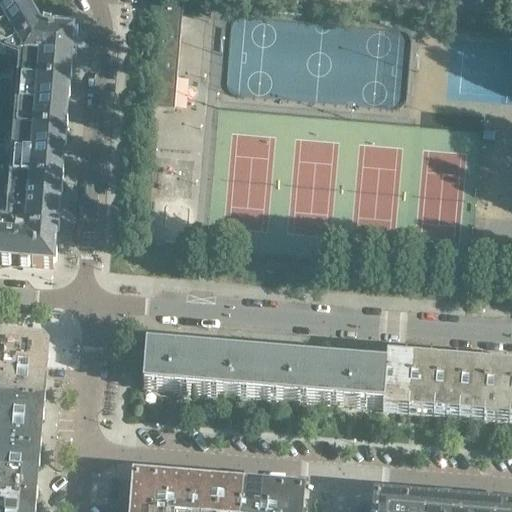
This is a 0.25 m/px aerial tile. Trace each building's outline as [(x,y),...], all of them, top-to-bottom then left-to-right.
[(0,31),(29,15),(23,6),(19,0),(3,0),(0,2),(0,31)] [(182,7),(165,5),(152,4),(150,38),(150,40),(148,56),(148,60),(178,63),(182,7)] [(41,37),(42,34),(37,24),(34,24),(29,15),(0,31),(0,48),(1,48),(6,57),(12,53),(41,37)] [(70,64),(71,54),(72,42),(72,39),(50,37),(49,34),(42,34),(41,37),(12,53),(15,59),(20,56),(23,61),(24,61),(70,64)] [(174,112),(178,63),(148,60),(148,62),(144,109),(174,112)] [(68,89),(68,87),(69,75),(70,64),(24,61),(23,61),(12,67),(11,84),(11,87),(15,85),(21,85),(68,89)] [(66,113),(67,103),(68,91),(68,89),(21,85),(15,85),(11,87),(9,109),(19,110),(66,113)] [(64,138),(64,136),(65,124),(66,113),(19,110),(18,134),(64,138)] [(62,162),(63,151),(64,139),(64,138),(18,134),(16,158),(62,162)] [(496,135),(484,134),(483,143),(495,144),(496,135)] [(60,186),(60,184),(61,172),(62,162),(16,158),(14,183),(60,186)] [(58,213),(59,200),(60,188),(60,186),(14,183),(12,209),(58,213)] [(56,239),(56,237),(57,225),(58,213),(12,209),(11,227),(15,232),(32,233),(32,237),(56,239)] [(0,266),(11,267),(15,267),(16,239),(3,238),(4,227),(2,225),(0,224),(0,266)] [(15,267),(19,268),(30,269),(53,271),(56,239),(32,237),(32,233),(15,232),(11,227),(7,227),(4,227),(3,238),(16,239),(15,267)] [(204,397),(208,347),(147,342),(143,392),(145,392),(204,397)] [(45,374),(46,354),(42,350),(5,347),(3,373),(5,373),(5,382),(44,385),(45,374)] [(264,402),(268,352),(208,347),(204,397),(264,402)] [(323,407),(327,357),(268,352),(264,402),(323,407)] [(383,412),(387,362),(327,357),(323,407),(383,412)] [(387,362),(383,412),(408,414),(412,364),(387,362)] [(412,364),(408,414),(433,416),(437,366),(412,364)] [(437,366),(433,416),(458,418),(462,368),(437,366)] [(462,368),(458,418),(484,420),(488,370),(462,368)] [(511,372),(488,370),(484,420),(509,422),(511,380),(511,372)] [(43,396),(44,385),(5,382),(4,388),(0,388),(0,405),(42,409),(42,407),(45,405),(45,397),(43,396)] [(43,421),(44,413),(41,411),(42,409),(0,405),(0,425),(14,427),(14,431),(40,433),(41,422),(43,421)] [(39,444),(40,433),(14,431),(14,427),(0,425),(0,454),(38,457),(38,455),(41,453),(41,445),(39,444)] [(39,469),(40,461),(38,459),(38,457),(0,454),(0,473),(10,475),(10,479),(36,481),(37,470),(39,469)] [(35,492),(36,481),(10,479),(10,475),(0,473),(0,502),(34,505),(34,503),(37,501),(37,493),(35,492)] [(192,511),(194,487),(182,486),(154,483),(142,482),(136,482),(133,511),(192,511)] [(216,511),(219,489),(194,487),(192,511),(216,511)] [(241,511),(243,491),(219,489),(216,511),(241,511)] [(300,511),(301,495),(295,495),(283,494),(255,492),(244,491),(243,491),(241,511),(300,511)] [(35,511),(36,509),(34,507),(34,505),(0,502),(0,511),(35,511)] [(419,511),(420,505),(406,504),(394,503),(377,502),(376,511),(419,511)]
